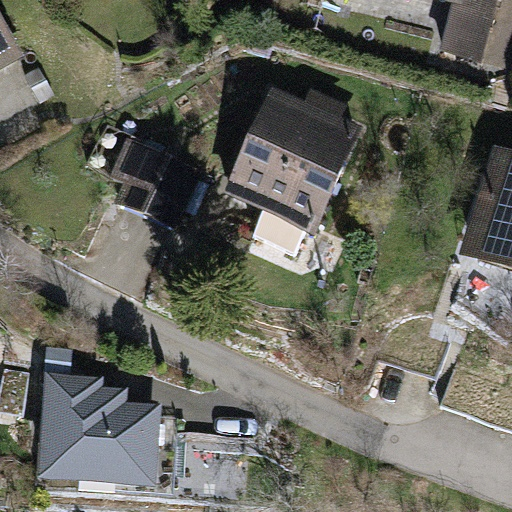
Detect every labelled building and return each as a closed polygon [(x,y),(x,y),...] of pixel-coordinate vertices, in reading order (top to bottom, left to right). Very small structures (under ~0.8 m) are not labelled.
[(398,0),(451,13),(440,57),(482,68),(498,0),(398,0)] [(0,80),(29,64),(0,14),(0,80)] [(39,73),(24,82),(40,108),(54,99),(39,73)] [(364,136),(273,96),(225,205),(315,245),(364,136)] [(203,176),(127,143),(111,181),(125,188),(115,210),(177,237),(203,176)] [(511,162),(496,157),(461,266),(511,281),(511,162)] [(397,303),(376,363),(435,384),(456,324),(397,303)] [(511,385),(458,366),(442,410),(511,435),(511,385)] [(104,385),(43,381),(37,498),(155,504),(160,414),(126,412),(127,397),(103,396),(104,385)]
